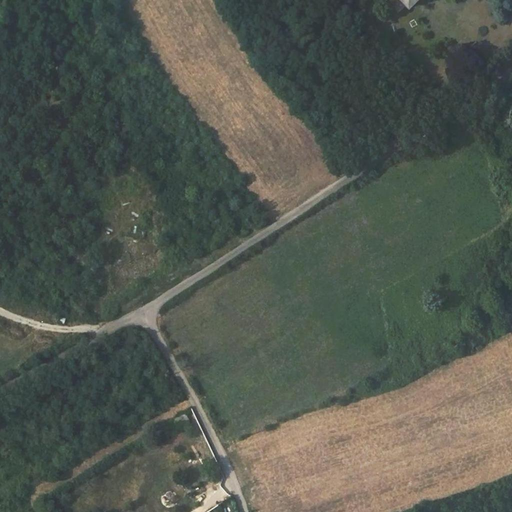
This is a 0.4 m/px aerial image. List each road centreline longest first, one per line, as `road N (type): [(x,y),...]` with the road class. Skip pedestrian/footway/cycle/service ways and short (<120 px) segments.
road 1 (unclassified): [(142,314),(511,69)]
road 2 (residential): [(142,314),(247,511)]
road 3 (unclassified): [(0,388),(142,314)]
